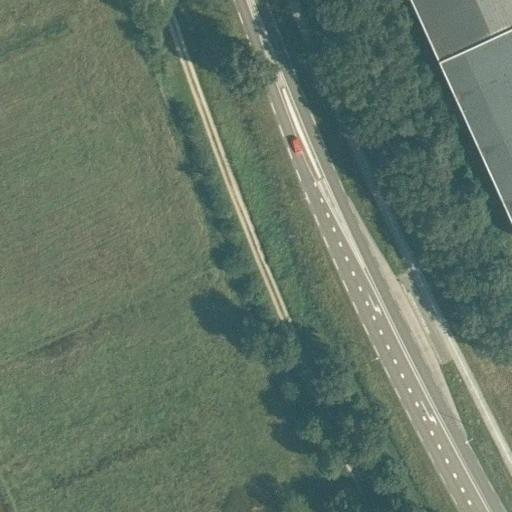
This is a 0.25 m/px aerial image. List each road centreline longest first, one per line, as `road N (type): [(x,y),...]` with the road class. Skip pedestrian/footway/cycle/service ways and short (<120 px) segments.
road 1 (primary): [(478,511),(415,390),(253,0)]
road 2 (track): [(289,326),(170,0)]
